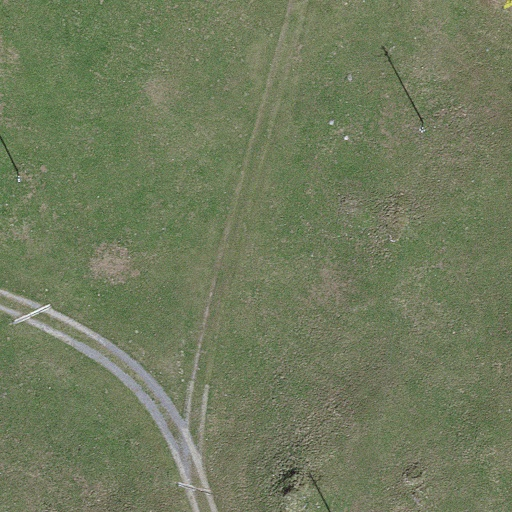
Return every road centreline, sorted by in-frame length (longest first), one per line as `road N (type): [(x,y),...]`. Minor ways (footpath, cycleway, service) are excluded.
road 1 (track): [(189,472),(219,289),(299,0)]
road 2 (track): [(204,511),(173,430),(133,374),(82,338),(0,300)]
